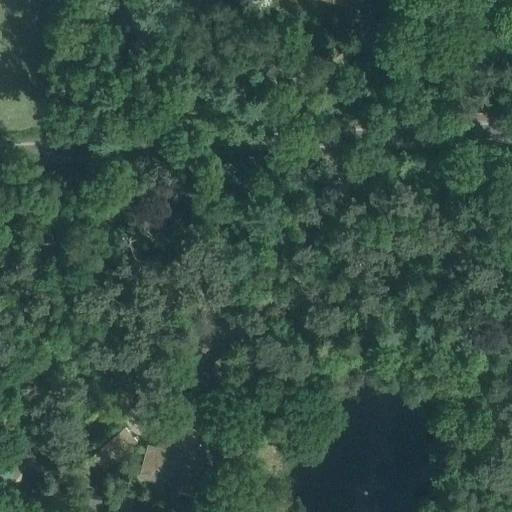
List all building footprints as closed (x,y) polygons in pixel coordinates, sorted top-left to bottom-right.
[(38,422),(46,415),(31,398),(23,405),(38,422)] [(210,458),(219,425),(171,413),(163,447),(149,443),(140,477),(156,482),(159,470),(181,476),(177,491),(201,497),(209,462),(211,463),(212,458),(210,458)] [(103,471),(125,453),(137,444),(124,428),(91,455),(103,471)] [(89,482),(92,472),(88,471),(90,461),(75,458),(60,454),(58,463),(63,476),(89,482)] [(50,486),(19,480),(22,462),(0,458),(0,493),(12,495),(11,502),(60,511),(98,511),(101,496),(50,486)]
